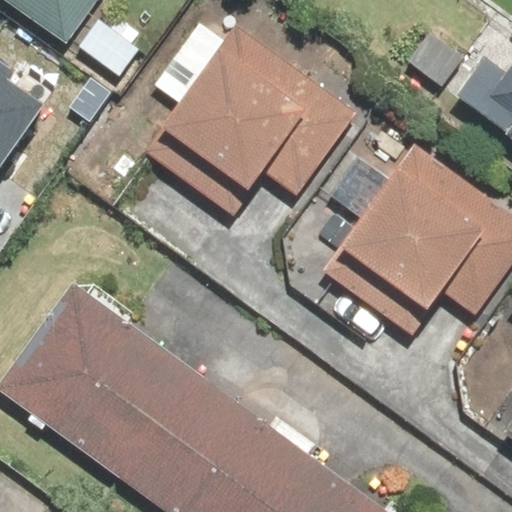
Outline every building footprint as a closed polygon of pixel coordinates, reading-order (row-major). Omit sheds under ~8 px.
[(0,0),(0,4),(76,57),(114,0),(0,0)] [(251,28),(165,135),(242,197),(260,174),(292,199),(359,115),(251,28)] [(0,63),(0,170),(45,104),(10,80),(15,74),(0,63)] [(511,73),(487,106),(511,125),(511,129),(503,142),(511,148),(511,73)] [(511,267),(511,220),(413,150),(388,185),(357,164),(331,200),(362,222),(342,251),(433,315),(444,299),(475,320),(511,267)] [(400,511),(77,270),(0,372),(0,384),(170,511),(400,511)]
